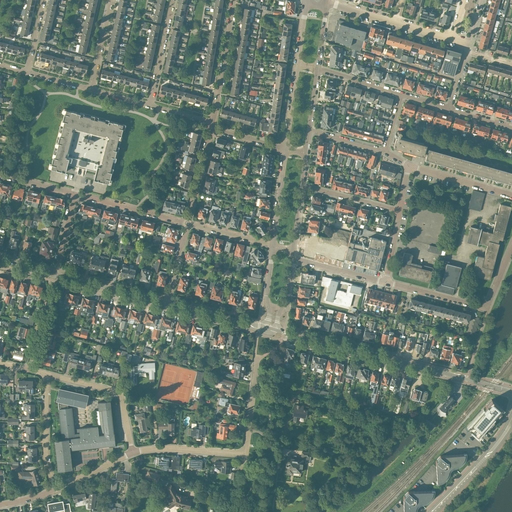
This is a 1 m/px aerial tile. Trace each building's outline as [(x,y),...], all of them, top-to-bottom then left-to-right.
[(56,2),(56,0),(49,0),(49,3),(56,5),(59,6),(59,7),(65,8),(65,6),(60,4),(60,3),(56,2)] [(386,0),(384,6),(391,8),(393,0),(386,0)] [(498,8),(500,2),(492,0),(491,6),(498,8)] [(414,14),(416,6),(412,5),(412,4),(409,3),(406,11),(410,12),(409,13),(414,14)] [(427,18),(429,9),(427,8),(427,11),(422,9),(420,16),(427,18)] [(245,9),(243,16),(250,17),(250,14),(251,14),(252,10),(245,9)] [(431,9),(429,9),(427,18),(433,20),(435,13),(430,12),(431,9)] [(495,20),(496,14),(489,12),(487,18),(495,20)] [(450,16),(444,14),(442,19),(440,18),(439,22),(441,23),(448,25),(450,16)] [(496,20),(495,20),(487,18),(486,24),(493,26),(495,27),(496,20)] [(360,51),(361,48),(366,31),(366,30),(352,26),(339,22),(335,34),(333,40),(340,42),(340,44),(340,45),(360,51)] [(158,33),(159,25),(153,24),(152,27),(150,32),(151,32),(158,33)] [(493,32),(495,27),(493,26),(486,24),(484,30),(491,32),(493,32)] [(374,42),(377,28),(371,26),(369,32),(366,31),(361,48),(365,50),(368,40),(374,42)] [(27,36),(28,29),(22,27),(21,31),(20,31),(20,35),(27,36)] [(384,30),(377,28),(374,42),(383,44),(384,38),(382,37),(384,30)] [(48,38),(49,34),(42,32),(40,40),(47,41),(48,38)] [(392,44),(394,36),(388,34),(386,43),(392,44)] [(491,38),(490,38),(482,35),(481,42),(488,44),(490,44),(491,38)] [(397,46),(400,38),(394,36),(392,44),(397,46)] [(403,48),(406,40),(400,38),(397,46),(395,55),(394,57),(400,59),(402,54),(403,48)] [(86,48),(88,41),(81,39),(80,43),(79,47),(86,48)] [(409,50),(412,41),(406,40),(403,48),(402,54),(400,59),(406,61),(407,56),(409,50)] [(418,52),(420,44),(412,41),(409,50),(407,56),(406,61),(414,63),(415,61),(418,52)] [(374,42),(371,52),(380,54),(380,53),(382,48),(383,44),(374,42)] [(424,54),(426,46),(420,44),(418,52),(415,61),(414,63),(420,65),(421,60),(424,54)] [(115,50),(116,48),(109,46),(107,54),(114,55),(115,50)] [(430,55),(432,47),(426,46),(424,54),(421,60),(420,65),(426,67),(427,64),(427,62),(430,55)] [(342,48),(332,47),(331,53),(341,54),(345,55),(345,51),(342,50),(342,48)] [(435,57),(438,49),(432,47),(430,55),(427,62),(427,64),(426,67),(432,69),(433,64),(435,57)] [(432,69),(438,71),(444,51),(438,49),(435,57),(433,64),(432,69)] [(447,50),(446,52),(440,72),(453,76),(460,54),(447,50)] [(151,64),(152,57),(146,56),(144,63),(151,64)] [(340,67),(341,61),(330,59),(329,66),(340,67)] [(151,64),(144,63),(144,62),(142,70),(150,72),(150,68),(151,64)] [(112,80),(114,73),(115,68),(116,65),(113,64),(111,73),(108,72),(106,78),(112,80)] [(85,65),(81,65),(80,71),(86,73),(88,66),(85,65)] [(210,80),(211,72),(204,71),(204,75),(203,75),(202,79),(210,80)] [(412,81),(410,81),(407,89),(408,89),(408,90),(410,90),(411,90),(412,90),(416,79),(413,78),(412,81)] [(326,87),(334,88),(336,81),(327,80),(326,84),(325,87),(326,87)] [(146,82),(142,81),(141,88),(147,89),(149,82),(146,82)] [(431,95),(433,88),(434,88),(435,85),(429,83),(428,86),(426,95),(428,96),(430,95),(431,95)] [(439,99),(442,90),(443,88),(437,86),(436,89),(437,89),(434,97),(436,97),(436,98),(439,99)] [(444,91),(442,90),(439,99),(442,100),(443,99),(444,100),(447,90),(445,90),(444,91)] [(335,92),(325,91),(325,94),(324,94),(324,96),(325,97),(325,98),(327,98),(327,99),(332,99),(333,95),(339,96),(339,93),(337,93),(335,92)] [(205,98),(202,97),(200,104),(206,106),(208,98),(205,98)] [(487,113),(489,104),(490,102),(485,100),(484,103),(481,111),(483,111),(483,112),(487,113)] [(495,106),(489,104),(487,113),(490,114),(491,113),(492,114),(495,106)] [(421,117),(424,108),(423,108),(420,107),(419,107),(415,118),(417,118),(418,116),(421,117)] [(506,118),(508,110),(509,108),(507,107),(507,108),(504,107),(503,109),(500,117),(504,119),(505,118),(506,118)] [(62,171),(65,172),(94,179),(97,180),(103,182),(108,183),(109,179),(110,179),(111,176),(112,172),(110,172),(111,168),(112,164),(111,164),(112,161),(113,157),(115,158),(115,157),(116,154),(116,150),(115,150),(116,146),(117,143),(118,139),(119,135),(121,136),(122,132),(123,129),(122,128),(123,125),(118,123),(112,122),(109,121),(108,123),(105,122),(105,121),(102,120),(98,119),(98,120),(94,119),(95,117),(94,119),(90,118),(91,117),(90,117),(87,116),(84,115),(83,115),(83,116),(80,116),(80,114),(80,113),(77,113),(71,111),(66,110),(65,114),(64,114),(63,117),(62,121),(64,121),(63,125),(62,129),(63,129),(62,132),(61,136),(59,136),(58,139),(58,143),(59,143),(58,147),(57,150),(56,154),(55,158),(53,157),(52,161),(51,164),(52,165),(51,168),(51,169),(56,170),(62,171)] [(250,117),(250,118),(248,124),(255,126),(256,119),(253,118),(250,117)] [(347,134),(351,120),(349,119),(348,124),(344,123),(342,133),(347,134)] [(330,127),(331,121),(322,120),(321,126),(324,126),(324,127),(327,128),(327,127),(330,127)] [(357,137),(362,120),(361,121),(359,121),(357,129),(354,129),(352,135),(357,137)] [(276,131),(277,124),(270,123),(260,122),(259,131),(273,133),(273,131),(276,131)] [(367,140),(371,125),(369,124),(367,132),(364,131),(362,138),(367,140)] [(376,142),(381,128),(379,127),(376,134),(374,134),(372,141),(376,142)] [(200,141),(202,134),(193,132),(192,139),(200,141)] [(399,138),(401,132),(398,132),(397,133),(395,133),(394,137),(395,137),(396,137),(393,147),(394,148),(403,150),(413,153),(423,156),(426,146),(399,138)] [(506,143),(509,134),(505,132),(504,133),(503,133),(501,141),(506,143)] [(198,147),(200,141),(192,139),(190,145),(198,147)] [(317,149),(318,149),(327,150),(327,147),(326,147),(327,143),(318,142),(317,149)] [(197,153),(198,147),(190,145),(187,144),(184,143),(183,143),(181,150),(189,152),(189,151),(197,153)] [(242,146),(239,155),(243,156),(243,157),(246,158),(246,156),(247,156),(249,150),(248,150),(249,149),(245,147),(245,146),(243,146),(242,147),(242,146)] [(346,156),(348,148),(343,147),(339,162),(341,163),(343,155),(346,156)] [(224,151),(214,149),(213,152),(212,152),(212,154),(212,155),(215,156),(215,157),(220,158),(221,154),(223,155),(224,151)] [(328,150),(327,150),(318,149),(318,152),(317,152),(316,155),(317,155),(317,156),(327,157),(326,157),(326,153),(327,153),(328,150)] [(434,162),(437,151),(428,149),(425,160),(434,162)] [(355,159),(357,151),(352,150),(348,165),(351,165),(353,158),(355,159)] [(443,165),(446,154),(437,151),(434,162),(443,165)] [(267,152),(263,152),(262,161),(272,162),(273,155),(272,154),(268,154),(267,153),(267,152)] [(367,154),(362,152),(358,167),(360,168),(362,161),(365,161),(367,154)] [(453,167),(456,157),(446,154),(443,165),(453,167)] [(369,160),(367,167),(373,169),(377,157),(372,155),(370,160),(369,160)] [(187,156),(186,162),(194,164),(195,158),(187,156)] [(326,160),(327,157),(317,156),(317,159),(316,159),(315,161),(316,161),(316,163),(325,164),(325,160),(326,160)] [(462,170),(465,159),(456,157),(453,167),(462,170)] [(472,173),(475,162),(465,159),(462,170),(472,173)] [(210,160),(209,166),(217,168),(219,162),(210,160)] [(271,169),(272,162),(262,161),(261,168),(271,169)] [(192,170),(194,164),(186,162),(184,168),(192,170)] [(481,175),(484,165),(475,162),(472,173),(481,175)] [(394,177),(397,168),(392,166),(381,163),(378,170),(386,173),(387,173),(387,175),(394,177)] [(490,178),(493,167),(484,165),(481,175),(490,178)] [(215,175),(217,168),(209,166),(207,173),(215,175)] [(499,181),(502,170),(493,167),(490,178),(499,181)] [(315,176),(316,176),(324,177),(324,174),(323,174),(324,169),(315,168),(315,170),(314,172),(315,172),(315,176)] [(508,183),(511,173),(502,170),(499,181),(508,183)] [(183,173),(181,180),(190,182),(191,176),(183,173)] [(323,185),(324,177),(316,176),(315,182),(316,182),(315,183),(316,184),(318,184),(323,185)] [(338,189),(341,179),(339,179),(334,177),(332,188),(338,189)] [(207,178),(205,184),(214,186),(215,183),(216,180),(207,178)] [(188,188),(190,182),(181,180),(180,186),(188,188)] [(269,181),(260,180),(259,184),(257,183),(257,184),(254,184),(254,186),(269,188),(269,181)] [(344,191),(346,182),(340,181),(338,189),(341,189),(341,190),(344,191)] [(353,184),(346,182),(344,191),(347,192),(347,191),(350,192),(353,184)] [(388,188),(389,185),(383,183),(378,199),(385,201),(388,192),(386,191),(387,188),(388,188)] [(217,187),(214,186),(205,184),(204,191),(207,192),(206,193),(214,195),(214,193),(215,194),(217,187)] [(361,195),(363,186),(363,185),(357,184),(355,193),(358,193),(358,194),(361,195)] [(366,187),(363,186),(361,195),(364,196),(364,195),(367,196),(369,190),(372,191),(372,190),(373,190),(374,186),(367,184),(366,187)] [(8,186),(5,185),(2,194),(3,194),(1,199),(4,200),(5,195),(8,196),(11,187),(10,186),(11,185),(8,185),(8,186)] [(268,195),(269,188),(254,186),(254,188),(259,189),(258,194),(260,194),(260,197),(266,197),(266,194),(268,195)] [(18,188),(15,188),(13,197),(21,200),(23,191),(24,192),(24,191),(23,190),(24,190),(20,189),(20,188),(18,188)] [(32,201),(34,192),(29,190),(26,199),(25,203),(27,204),(28,200),(32,201)] [(480,211),(484,193),(473,190),(472,193),(468,208),(480,211)] [(41,193),(34,192),(32,201),(36,202),(35,206),(37,207),(41,193)] [(255,199),(256,196),(240,194),(239,203),(250,206),(250,205),(251,201),(253,201),(254,199),(255,199)] [(49,205),(52,196),(48,195),(48,196),(45,195),(43,203),(42,203),(41,208),(44,208),(44,207),(45,207),(46,204),(49,205)] [(55,206),(58,198),(55,198),(55,197),(52,196),(49,205),(55,206)] [(322,198),(312,196),(311,202),(320,205),(320,206),(324,207),(325,207),(326,205),(322,204),(323,202),(321,201),(322,198)] [(169,211),(172,197),(170,197),(169,202),(165,201),(163,209),(163,210),(164,211),(166,211),(166,210),(169,211)] [(175,213),(177,205),(174,204),(175,201),(174,201),(175,198),(172,197),(169,211),(172,212),(172,213),(175,213)] [(59,199),(58,198),(55,206),(63,208),(65,201),(64,200),(64,199),(60,198),(59,199)] [(266,200),(257,198),(257,202),(259,202),(259,206),(268,207),(270,207),(270,203),(269,203),(269,202),(266,202),(266,200)] [(185,205),(185,203),(178,201),(177,205),(175,213),(178,214),(179,214),(182,214),(182,212),(184,212),(186,206),(185,205)] [(208,213),(211,202),(211,201),(207,201),(206,205),(205,205),(204,208),(199,207),(197,212),(198,212),(197,217),(198,217),(198,218),(199,219),(200,218),(201,218),(204,218),(206,212),(208,213)] [(339,217),(343,204),(337,202),(335,211),(339,212),(338,217),(339,217)] [(86,214),(88,206),(86,205),(82,204),(81,204),(79,212),(86,214)] [(346,214),(349,205),(345,204),(345,205),(343,204),(339,217),(340,217),(339,220),(341,221),(343,215),(341,214),(341,212),(346,214)] [(500,204),(497,214),(495,214),(493,220),(496,220),(492,234),(485,232),(485,229),(483,229),(481,228),(480,229),(471,227),(468,241),(476,243),(477,242),(487,245),(484,258),(477,256),(472,275),(490,280),(500,240),(502,240),(511,206),(500,204)] [(310,212),(320,214),(322,207),(312,205),(311,207),(310,208),(309,210),(310,212)] [(352,217),(354,207),(352,207),(352,206),(349,205),(346,214),(346,216),(352,217)] [(92,215),(94,207),(91,206),(88,206),(86,214),(92,215)] [(98,208),(94,207),(92,215),(96,216),(94,221),(99,222),(100,217),(99,217),(101,209),(98,208)] [(215,221),(217,214),(219,214),(221,208),(218,208),(218,210),(211,208),(209,216),(210,216),(209,220),(211,221),(214,222),(214,221),(215,221)] [(362,218),(364,209),(360,208),(360,210),(358,210),(356,220),(358,221),(359,217),(362,218)] [(108,220),(111,211),(108,210),(107,211),(104,210),(101,222),(104,222),(105,219),(108,220)] [(226,224),(228,217),(230,217),(231,211),(226,210),(225,212),(222,211),(220,219),(221,219),(220,222),(221,222),(221,223),(222,223),(222,224),(225,225),(225,224),(226,224)] [(114,212),(111,211),(108,220),(108,222),(108,224),(113,225),(114,223),(117,213),(114,213),(114,212)] [(233,212),(231,211),(230,217),(232,218),(230,225),(230,226),(233,227),(233,226),(234,226),(236,226),(237,223),(239,217),(240,217),(241,214),(237,213),(236,215),(233,215),(233,212)] [(269,213),(259,211),(258,213),(260,214),(259,217),(268,219),(269,213)] [(130,226),(133,217),(127,215),(124,224),(130,226)] [(388,216),(382,215),(381,218),(379,218),(377,225),(385,227),(388,216)] [(248,230),(250,221),(250,220),(251,218),(244,216),(242,223),(243,223),(241,228),(244,229),(244,230),(246,231),(247,230),(248,230)] [(136,230),(139,218),(133,217),(130,226),(129,231),(131,232),(132,229),(136,230)] [(146,231),(149,221),(145,220),(145,221),(143,220),(140,229),(139,229),(138,233),(141,234),(143,230),(146,231)] [(151,222),(149,221),(146,231),(152,232),(154,223),(152,222),(151,222)] [(267,231),(261,222),(256,226),(257,227),(256,228),(257,229),(256,230),(257,232),(258,232),(259,233),(260,232),(261,235),(267,231)] [(47,242),(42,241),(39,253),(46,255),(46,256),(50,257),(58,228),(50,226),(48,232),(52,233),(50,241),(48,240),(47,242)] [(165,233),(167,234),(176,236),(177,235),(178,233),(177,232),(177,230),(167,227),(167,230),(166,230),(165,233)] [(112,240),(114,232),(106,230),(104,238),(112,240)] [(15,248),(18,236),(14,235),(15,231),(12,231),(8,246),(11,247),(12,248),(13,248),(14,248),(15,248)] [(176,239),(177,237),(176,237),(176,236),(167,234),(165,233),(164,237),(163,237),(163,239),(174,242),(175,240),(176,239)] [(198,252),(201,239),(198,238),(199,236),(197,235),(197,234),(196,234),(196,233),(194,233),(193,233),(191,239),(190,239),(190,241),(191,242),(191,243),(196,244),(194,251),(198,252)] [(29,236),(26,236),(23,246),(24,246),(23,250),(29,252),(32,240),(29,239),(29,236)] [(206,237),(203,245),(210,247),(212,238),(209,237),(207,236),(206,237)] [(305,246),(314,247),(315,241),(316,241),(316,238),(310,237),(309,240),(306,240),(305,243),(304,242),(304,246),(305,246)] [(378,271),(384,247),(386,241),(371,237),(368,247),(349,242),(344,259),(369,265),(368,268),(378,271)] [(216,240),(213,250),(216,251),(216,250),(220,251),(223,240),(219,239),(218,240),(216,240)] [(227,241),(225,249),(230,251),(230,252),(232,253),(234,244),(232,243),(232,242),(227,241)] [(162,244),(161,250),(172,253),(172,252),(173,252),(174,250),(173,249),(174,247),(162,244)] [(237,244),(235,254),(239,255),(238,257),(241,258),(244,247),(242,246),(242,245),(237,244)] [(441,254),(443,248),(429,245),(428,251),(441,254)] [(246,264),(250,247),(247,246),(245,251),(242,264),(246,264)] [(314,250),(314,247),(305,246),(304,249),(304,252),(303,252),(303,255),(305,256),(307,256),(307,257),(310,257),(310,256),(313,257),(314,250)] [(345,250),(346,247),(340,246),(340,248),(337,259),(340,260),(340,259),(343,260),(345,250)] [(76,263),(79,252),(76,251),(75,250),(71,249),(71,251),(72,252),(70,257),(68,256),(67,257),(66,259),(67,261),(76,263)] [(254,259),(262,253),(260,250),(259,251),(258,249),(257,250),(256,249),(250,253),(254,259)] [(81,252),(81,253),(79,252),(76,263),(78,264),(79,265),(81,265),(82,264),(82,265),(85,253),(81,252)] [(188,252),(187,255),(186,255),(186,257),(186,258),(195,261),(196,257),(198,257),(199,254),(188,252)] [(429,282),(433,268),(422,265),(421,265),(410,262),(412,255),(404,252),(402,260),(402,263),(399,274),(429,282)] [(263,255),(262,253),(254,259),(256,261),(254,262),(254,263),(252,263),(252,265),(258,266),(258,264),(264,260),(263,258),(264,257),(263,255)] [(100,255),(99,259),(98,259),(96,269),(99,270),(100,269),(103,270),(105,262),(108,263),(109,258),(100,255)] [(96,269),(98,259),(95,258),(95,256),(92,256),(89,266),(92,267),(92,268),(96,269)] [(443,260),(442,262),(436,284),(435,290),(452,295),(454,288),(456,288),(461,267),(448,264),(449,262),(443,260)] [(110,262),(108,271),(109,271),(109,272),(111,273),(112,272),(115,273),(117,262),(114,261),(114,263),(110,262)] [(126,277),(129,267),(125,266),(126,264),(123,264),(120,274),(123,275),(123,276),(126,277)] [(133,268),(129,267),(126,277),(130,278),(131,277),(133,278),(136,267),(133,267),(133,268)] [(262,269),(252,268),(251,275),(260,277),(260,276),(261,276),(262,274),(261,273),(262,269)] [(151,271),(142,269),(140,275),(141,275),(140,277),(139,277),(139,279),(140,280),(142,281),(143,280),(149,282),(151,271)] [(161,285),(164,286),(167,274),(160,272),(159,274),(156,284),(157,284),(157,285),(158,285),(158,286),(159,286),(160,285),(161,285)] [(301,272),(300,282),(314,284),(314,286),(321,287),(321,286),(322,281),(315,279),(315,275),(308,274),(306,273),(301,272)] [(181,275),(181,277),(180,277),(177,288),(178,289),(180,290),(181,291),(183,291),(184,291),(185,286),(187,285),(188,279),(184,278),(185,274),(183,273),(183,275),(181,275)] [(195,277),(192,288),(196,289),(195,294),(199,295),(200,296),(202,296),(203,296),(206,284),(201,283),(202,280),(198,279),(198,277),(195,277)] [(6,289),(6,288),(9,279),(3,278),(0,287),(0,288),(0,291),(5,293),(4,296),(6,296),(8,290),(6,289)] [(337,290),(339,282),(322,278),(322,281),(321,286),(328,287),(324,300),(339,304),(340,296),(342,291),(339,290),(338,291),(337,290)] [(18,281),(12,280),(10,288),(12,289),(11,291),(17,293),(17,290),(16,290),(18,281)] [(27,284),(21,282),(19,291),(18,293),(24,294),(25,292),(27,284)] [(223,294),(224,292),(226,286),(221,284),(220,287),(214,285),(215,283),(211,282),(208,292),(211,293),(210,298),(211,298),(212,299),(214,299),(217,300),(218,301),(220,301),(221,301),(222,298),(225,299),(226,295),(223,294)] [(34,297),(37,286),(31,284),(28,296),(27,295),(26,300),(29,301),(30,297),(34,298),(34,297)] [(350,306),(353,293),(360,295),(362,287),(349,284),(347,293),(343,292),(344,291),(342,291),(340,296),(339,304),(350,306)] [(43,287),(37,286),(34,297),(39,298),(38,301),(41,302),(42,298),(40,297),(43,287)] [(369,303),(372,289),(368,288),(364,302),(369,303)] [(241,306),(243,296),(244,294),(241,293),(241,292),(240,290),(239,290),(237,290),(237,292),(232,290),(229,303),(230,304),(232,304),(233,303),(236,304),(238,299),(239,299),(237,305),(241,306)] [(60,301),(61,301),(62,298),(63,297),(61,296),(62,292),(56,291),(54,300),(60,301)] [(70,304),(73,295),(67,293),(65,299),(62,298),(61,301),(59,310),(63,311),(65,307),(66,308),(67,303),(70,304)] [(254,308),(257,297),(257,294),(254,293),(253,296),(249,295),(248,301),(248,302),(247,307),(248,307),(248,308),(250,309),(251,308),(253,309),(254,308)] [(394,304),(396,295),(392,294),(388,308),(392,310),(391,312),(394,313),(396,305),(394,304)] [(79,297),(73,295),(70,304),(70,306),(73,307),(74,305),(76,306),(74,313),(76,314),(79,303),(77,303),(79,297)] [(87,308),(89,300),(83,298),(81,304),(79,303),(76,314),(79,315),(81,310),(86,312),(87,308)] [(415,308),(417,301),(410,299),(408,307),(415,308)] [(95,301),(89,300),(87,308),(92,310),(95,301)] [(421,310),(423,302),(417,301),(415,308),(414,310),(420,312),(421,310)] [(101,315),(104,304),(98,303),(96,311),(98,312),(98,314),(101,315)] [(110,306),(104,304),(101,315),(101,317),(105,318),(105,315),(107,315),(110,306)] [(118,317),(120,308),(114,307),(112,315),(118,317)] [(304,309),(296,308),(295,318),(299,318),(300,312),(303,312),(304,309)] [(317,328),(321,312),(322,309),(320,308),(319,312),(317,318),(315,318),(313,326),(315,326),(315,327),(317,328)] [(324,320),(322,319),(323,313),(325,313),(326,310),(322,309),(321,312),(317,328),(320,329),(320,328),(322,328),(324,320)] [(134,320),(136,312),(130,310),(128,319),(134,320)] [(142,314),(136,312),(134,320),(140,322),(142,314)] [(336,331),(341,312),(338,312),(335,322),(333,322),(331,330),(336,331)] [(462,321),(468,322),(470,314),(464,313),(462,321)] [(149,326),(152,315),(146,314),(144,322),(146,323),(145,325),(149,326)] [(324,320),(322,329),(328,330),(332,315),(328,314),(327,320),(324,320)] [(158,317),(152,315),(149,326),(154,327),(152,335),(155,336),(158,325),(156,324),(158,317)] [(312,320),(313,316),(308,315),(308,317),(304,316),(302,324),(308,325),(309,325),(309,326),(310,326),(311,326),(312,326),(313,321),(312,320)] [(166,327),(168,319),(162,317),(160,325),(158,325),(155,336),(158,337),(161,326),(166,327)] [(174,320),(168,319),(166,327),(172,329),(174,320)] [(181,332),(184,323),(178,322),(176,330),(181,332)] [(372,329),(371,329),(368,341),(374,342),(376,331),(375,331),(377,323),(374,322),(372,329)] [(189,325),(184,323),(181,332),(187,333),(185,339),(187,340),(189,334),(187,333),(189,325)] [(368,341),(371,329),(372,324),(370,323),(368,328),(365,328),(364,331),(365,331),(362,339),(368,341)] [(197,335),(199,327),(193,325),(191,334),(189,333),(189,334),(187,340),(190,341),(192,334),(197,335)] [(391,345),(393,334),(396,326),(391,325),(389,333),(386,344),(391,345)] [(20,326),(18,335),(21,336),(27,338),(30,329),(24,327),(20,326)] [(361,328),(355,326),(353,336),(359,337),(361,329),(361,328)] [(199,327),(197,335),(196,338),(200,339),(199,341),(205,342),(206,337),(203,336),(205,328),(199,327)] [(86,339),(88,330),(82,328),(79,337),(86,339)] [(211,332),(208,331),(206,339),(211,341),(210,349),(212,349),(212,348),(214,340),(217,329),(212,328),(211,332)] [(402,348),(404,340),(405,336),(403,336),(403,334),(402,334),(404,329),(401,329),(397,347),(402,348)] [(53,334),(48,333),(46,342),(48,343),(47,347),(53,349),(55,340),(53,340),(54,336),(56,336),(61,337),(61,335),(53,332),(53,334)] [(386,344),(389,333),(386,332),(385,334),(383,333),(380,342),(383,343),(383,344),(385,344),(386,343),(386,344)] [(218,341),(214,340),(212,348),(216,349),(217,349),(219,348),(220,345),(224,346),(227,335),(226,335),(226,334),(226,333),(224,333),(223,333),(222,334),(220,334),(218,341)] [(228,339),(226,346),(233,349),(234,346),(236,347),(238,341),(236,341),(237,336),(229,334),(227,338),(228,339)] [(397,335),(393,334),(391,345),(392,346),(393,346),(394,346),(396,346),(399,338),(396,337),(397,335)] [(243,338),(241,337),(241,341),(239,341),(239,349),(238,349),(238,351),(241,352),(242,349),(247,350),(248,344),(247,344),(248,339),(243,339),(243,338)] [(425,337),(423,342),(421,353),(425,354),(426,352),(427,353),(429,344),(425,343),(427,337),(425,337)] [(432,340),(429,355),(437,357),(438,350),(434,349),(435,348),(434,347),(435,341),(432,340)] [(421,353),(423,342),(420,341),(419,345),(417,344),(415,350),(416,350),(416,352),(421,353)] [(20,350),(15,349),(13,357),(22,359),(23,352),(24,352),(25,349),(21,348),(20,350)] [(443,348),(440,359),(448,361),(450,356),(448,355),(450,350),(443,348)] [(288,349),(287,349),(285,356),(286,356),(284,365),(281,365),(279,384),(289,387),(291,372),(290,372),(292,361),(293,358),(292,357),(294,351),(292,350),(288,349)] [(302,353),(299,361),(303,362),(302,366),(306,367),(308,360),(307,360),(308,355),(305,354),(306,353),(305,353),(303,352),(302,353)] [(51,355),(48,354),(43,353),(41,363),(45,364),(48,365),(49,365),(51,359),(50,359),(51,355)] [(76,366),(78,358),(79,354),(73,353),(72,354),(69,353),(67,361),(70,362),(69,365),(76,366)] [(453,353),(450,361),(455,363),(459,364),(460,360),(461,359),(462,360),(463,356),(461,356),(462,355),(453,353)] [(316,371),(320,357),(318,357),(318,356),(317,356),(315,355),(314,356),(313,356),(311,365),(314,366),(313,370),(313,371),(316,371)] [(322,358),(320,357),(316,371),(318,372),(322,373),(323,368),(323,369),(326,359),(325,359),(325,358),(323,357),(323,358),(322,357),(322,358)] [(82,368),(84,359),(78,358),(76,366),(82,367),(82,368)] [(90,361),(84,359),(82,368),(88,370),(90,361)] [(329,360),(328,359),(325,371),(329,372),(330,369),(333,370),(333,367),(334,362),(332,361),(332,360),(331,360),(330,359),(329,360)] [(337,362),(335,371),(334,373),(338,374),(336,380),(343,382),(344,376),(342,375),(344,370),(343,369),(344,364),(341,363),(340,362),(338,362),(337,362)] [(104,373),(106,365),(100,363),(98,372),(104,373)] [(113,367),(113,364),(107,363),(106,365),(104,373),(110,374),(110,375),(113,367)] [(133,368),(129,368),(130,384),(134,384),(134,382),(135,382),(135,373),(138,373),(138,372),(149,371),(149,378),(154,378),(153,371),(154,371),(154,364),(146,364),(138,364),(138,366),(133,366),(133,368)] [(349,365),(348,365),(346,373),(349,374),(348,377),(353,379),(355,372),(354,372),(355,367),(352,366),(351,365),(350,364),(349,365)] [(119,368),(113,367),(110,375),(117,377),(119,368)] [(358,369),(356,376),(362,378),(361,379),(364,380),(365,379),(367,379),(368,374),(367,374),(368,370),(364,369),(364,371),(358,369)] [(204,373),(198,371),(195,381),(201,382),(204,373)] [(376,394),(378,383),(378,384),(376,383),(378,377),(377,377),(378,373),(377,373),(376,371),(374,372),(373,371),(370,382),(370,384),(373,384),(372,388),(374,388),(372,393),(376,394)] [(382,378),(380,386),(383,387),(383,385),(387,386),(390,376),(389,375),(387,374),(385,374),(384,374),(383,378),(382,378)] [(223,384),(222,385),(222,384),(221,389),(219,388),(218,395),(223,397),(224,393),(223,393),(224,390),(228,391),(227,394),(231,395),(234,386),(235,386),(236,382),(222,378),(223,377),(218,375),(218,377),(217,377),(216,382),(223,384)] [(393,376),(390,387),(396,389),(399,378),(396,377),(396,376),(394,376),(393,376)] [(403,378),(401,387),(403,388),(403,389),(407,390),(408,387),(409,388),(410,380),(409,380),(409,379),(403,378)] [(25,388),(25,391),(29,391),(29,393),(35,393),(35,388),(32,388),(32,380),(26,380),(25,388)] [(412,391),(410,397),(412,397),(412,398),(417,399),(416,401),(421,403),(422,401),(425,402),(428,393),(427,393),(427,392),(425,391),(424,391),(424,392),(421,391),(421,390),(414,388),(413,392),(412,391)] [(110,401),(98,403),(101,428),(98,428),(97,426),(79,428),(79,429),(74,430),(71,405),(71,404),(85,407),(88,395),(59,389),(57,401),(58,401),(62,439),(55,440),(58,470),(72,468),(70,449),(109,445),(110,447),(115,446),(114,444),(115,444),(114,433),(110,401)] [(450,396),(439,409),(444,413),(454,400),(450,396)] [(236,404),(228,402),(228,399),(220,397),(219,403),(219,404),(220,404),(228,406),(227,413),(227,415),(229,416),(231,416),(232,414),(232,413),(233,413),(233,412),(238,413),(240,406),(236,405),(236,404)] [(501,408),(491,399),(467,427),(477,436),(501,408)] [(142,402),(143,410),(139,411),(140,413),(135,414),(136,419),(138,419),(141,432),(146,431),(146,430),(147,430),(144,412),(150,411),(150,402),(142,402)] [(303,406),(295,404),(293,415),(295,415),(294,421),(298,422),(299,416),(306,417),(307,410),(303,409),(303,406)] [(174,434),(174,423),(174,418),(168,419),(168,421),(166,421),(166,423),(158,423),(158,429),(162,429),(162,428),(168,428),(168,434),(174,434)] [(236,425),(220,423),(218,438),(226,439),(227,430),(236,431),(236,425)] [(208,425),(205,425),(205,424),(204,424),(204,425),(199,425),(199,427),(196,427),(196,428),(193,428),(191,428),(188,428),(188,434),(191,435),(192,435),(192,434),(196,434),(196,437),(201,438),(201,435),(202,435),(202,434),(208,434),(208,425)] [(286,460),(285,470),(286,470),(286,474),(292,475),(292,471),(301,472),(302,463),(302,461),(310,461),(310,456),(309,456),(309,452),(302,451),(301,455),(302,455),(302,458),(296,457),(293,457),(293,458),(288,457),(288,458),(287,458),(287,460),(286,460)] [(454,466),(455,466),(456,466),(457,465),(458,465),(458,464),(459,464),(460,463),(461,463),(462,462),(462,461),(463,460),(463,459),(464,459),(464,458),(464,457),(464,456),(465,455),(465,454),(440,456),(435,461),(437,482),(438,482),(439,481),(440,481),(441,481),(442,480),(443,479),(444,479),(445,478),(445,477),(446,477),(446,476),(447,475),(447,474),(448,473),(448,472),(448,471),(449,470),(449,469),(450,469),(450,468),(451,468),(451,467),(452,467),(453,466),(454,466)] [(169,460),(169,458),(164,458),(164,457),(164,456),(163,456),(162,456),(162,457),(161,457),(158,457),(156,457),(156,464),(159,465),(160,466),(161,466),(162,466),(163,466),(168,467),(168,469),(179,470),(179,461),(169,460)] [(202,462),(202,460),(189,459),(188,459),(188,460),(187,460),(187,461),(187,462),(187,463),(188,463),(189,464),(188,468),(198,468),(205,470),(206,462),(202,462)] [(221,462),(215,461),(214,467),(221,467),(221,472),(230,473),(231,468),(230,468),(230,462),(222,461),(221,462)] [(30,473),(19,472),(19,477),(32,478),(34,484),(40,483),(39,481),(40,481),(39,479),(39,480),(36,470),(30,472),(30,473)] [(119,473),(116,473),(115,479),(112,478),(110,491),(116,492),(117,481),(128,482),(129,474),(123,474),(123,472),(119,472),(119,473)] [(160,475),(148,472),(146,480),(158,483),(160,475)] [(176,492),(171,484),(164,488),(166,491),(168,490),(172,496),(171,500),(167,502),(170,507),(175,504),(184,506),(184,507),(187,508),(188,507),(189,508),(192,499),(185,497),(185,495),(177,493),(177,492),(176,492)] [(433,492),(433,491),(408,491),(403,496),(403,511),(413,511),(414,511),(414,510),(415,509),(416,507),(416,506),(417,505),(418,504),(419,503),(420,503),(421,503),(421,502),(422,502),(423,502),(424,502),(425,502),(426,501),(427,501),(428,500),(428,499),(429,499),(430,498),(430,497),(431,496),(431,495),(432,495),(432,494),(432,493),(433,492)] [(80,494),(72,495),(74,501),(86,499),(86,498),(89,497),(87,508),(94,508),(96,493),(89,492),(89,493),(85,494),(85,493),(82,494),(82,492),(79,493),(80,494)] [(62,501),(48,503),(49,511),(52,511),(61,510),(64,509),(64,511),(68,511),(71,511),(69,503),(64,504),(63,504),(63,503),(63,501),(62,501)] [(124,511),(125,504),(113,502),(113,507),(109,507),(108,511),(124,511)]
